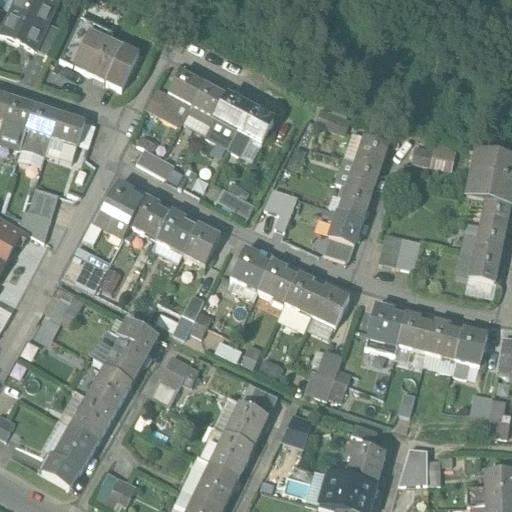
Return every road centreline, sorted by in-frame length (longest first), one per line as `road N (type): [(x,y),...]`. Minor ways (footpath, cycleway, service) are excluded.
road 1 (residential): [(105,168),(358,284)]
road 2 (residential): [(0,362),(105,168)]
road 3 (residential): [(78,511),(172,344)]
road 4 (residential): [(128,127),(172,39),(254,74)]
road 5 (residential): [(358,284),(501,322)]
road 6 (residential): [(358,284),(402,146)]
road 7 (residential): [(128,127),(0,86)]
road 8 (residential): [(243,511),(294,400)]
